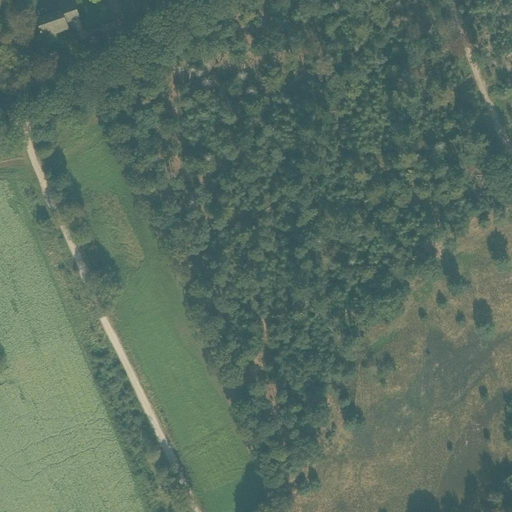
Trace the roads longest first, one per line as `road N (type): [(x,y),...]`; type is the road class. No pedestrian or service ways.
road 1 (track): [(22,122),(186,511)]
road 2 (track): [(205,0),(22,122)]
